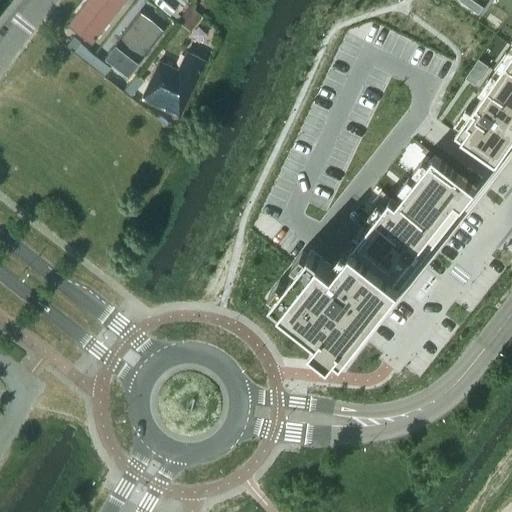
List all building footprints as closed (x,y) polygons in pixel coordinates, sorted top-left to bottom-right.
[(114,12),(99,0),(86,0),(66,26),(89,44),(114,12)] [(474,0),(469,7),(479,14),(484,7),(474,0)] [(160,32),(137,14),(113,45),(116,47),(108,57),(126,71),(134,61),(136,63),(160,32)] [(177,116),(204,61),(185,52),(177,70),(158,61),(140,98),(177,116)] [(511,53),(457,133),(496,160),(497,160),(498,160),(499,160),(499,159),(511,140),(511,53)] [(479,59),(474,65),(484,72),(489,66),(479,59)] [(474,65),(470,72),(480,79),(484,72),(474,65)] [(470,72),(466,78),(476,85),(480,79),(470,72)] [(299,265),(273,299),(320,335),(313,343),(332,358),(338,350),(345,355),(477,188),(435,155),(397,202),(391,197),(335,268),(312,249),(299,265)]
